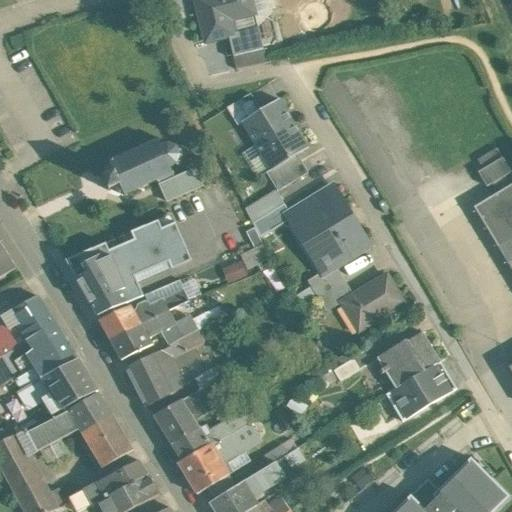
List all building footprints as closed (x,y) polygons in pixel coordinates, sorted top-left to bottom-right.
[(251,0),(196,0),(206,42),(231,36),(227,19),(235,17),(234,15),(254,10),(251,0)] [(264,48),(234,54),(237,69),(267,63),(264,48)] [(251,94),(227,108),(238,126),(242,123),(242,122),(261,111),(251,94)] [(261,111),(242,122),(242,123),(256,145),(293,122),(279,99),(261,111)] [(293,122),(256,145),(271,170),(271,171),(297,155),(309,148),(293,122)] [(163,142),(160,142),(161,140),(158,140),(158,141),(145,147),(144,145),(142,146),(143,148),(129,155),(128,153),(126,154),(127,155),(114,161),(114,160),(113,161),(112,160),(110,161),(112,165),(109,167),(107,171),(108,175),(106,177),(104,176),(104,178),(105,179),(110,188),(108,190),(110,191),(111,189),(114,188),(116,192),(120,194),(125,191),(127,196),(133,193),(132,192),(141,187),(142,189),(144,188),(143,186),(156,180),(157,182),(158,182),(159,181),(158,179),(171,173),(174,175),(175,172),(173,171),(171,166),(176,164),(178,165),(179,164),(177,162),(180,157),(182,157),(182,155),(181,155),(178,149),(179,147),(177,146),(176,147),(170,145),(170,143),(168,143),(167,143),(167,145),(163,142)] [(497,149),(478,160),(484,169),(502,158),(497,149)] [(297,155),(271,171),(271,170),(267,173),(278,191),(308,173),(297,155)] [(484,169),(479,172),(487,186),(492,183),(511,172),(502,158),(484,169)] [(511,173),(511,172),(492,183),(498,193),(511,184),(511,173)] [(174,175),(171,173),(158,179),(159,181),(158,182),(167,203),(183,196),(174,175)] [(511,184),(498,193),(474,207),(511,269),(511,184)] [(368,246),(334,189),(291,214),(305,237),(310,234),(324,258),(329,255),(336,266),(368,246)] [(93,235),(60,250),(77,281),(78,281),(111,263),(112,263),(105,252),(128,239),(121,223),(93,235)] [(183,239),(152,252),(153,255),(140,261),(145,274),(154,291),(200,272),(183,239)] [(0,278),(16,269),(0,244),(0,278)] [(262,245),(241,255),(248,269),(258,265),(262,272),(273,267),(262,245)] [(140,261),(133,249),(117,258),(131,282),(145,274),(140,261)] [(111,263),(78,281),(98,316),(133,301),(111,263)] [(338,270),(312,285),(319,296),(323,293),(344,281),(338,270)] [(145,274),(131,282),(139,298),(154,291),(145,274)] [(387,275),(342,302),(351,318),(355,315),(364,329),(383,317),(383,316),(403,303),(404,305),(405,304),(387,275)] [(344,281),(323,293),(330,305),(351,292),(344,281)] [(174,294),(164,299),(170,310),(179,306),(174,294)] [(56,326),(38,297),(13,311),(20,322),(7,330),(17,348),(18,348),(28,341),(56,326)] [(130,306),(100,320),(111,340),(170,310),(164,299),(151,305),(151,306),(150,303),(146,302),(140,305),(138,309),(135,312),(132,307),(130,306)] [(170,310),(111,340),(122,360),(153,345),(149,338),(163,331),(170,345),(182,339),(184,338),(170,310)] [(78,360),(56,326),(28,341),(35,351),(29,356),(43,378),(78,360)] [(184,338),(182,339),(189,351),(191,356),(216,343),(208,326),(184,338)] [(6,329),(0,332),(0,357),(17,348),(7,330),(6,329)] [(411,338),(378,358),(397,389),(441,362),(423,332),(412,339),(411,338)] [(182,339),(170,345),(171,346),(168,347),(174,359),(189,351),(182,339)] [(168,347),(127,368),(146,407),(187,385),(174,359),(168,347)] [(17,348),(0,357),(0,370),(24,358),(18,348),(17,348)] [(354,358),(333,370),(341,382),(362,370),(354,358)] [(78,360),(43,378),(53,395),(43,401),(52,416),(56,413),(66,409),(72,405),(79,401),(97,392),(78,360)] [(458,389),(441,362),(397,389),(386,396),(403,423),(458,389)] [(219,366),(195,380),(201,390),(206,387),(218,380),(225,376),(219,366)] [(218,380),(206,387),(213,399),(214,399),(225,393),(218,380)] [(201,390),(183,401),(195,421),(219,408),(214,399),(213,399),(206,387),(201,390)] [(58,417),(29,433),(27,429),(18,434),(29,455),(80,429),(82,432),(111,415),(99,394),(81,405),(79,401),(72,405),(74,409),(68,412),(66,409),(56,413),(58,417)] [(183,401),(155,417),(172,445),(200,429),(195,421),(183,401)] [(111,415),(82,432),(88,442),(82,445),(94,466),(100,463),(104,468),(133,451),(111,415)] [(12,425),(0,431),(0,443),(17,435),(12,425)] [(200,429),(172,445),(183,461),(179,463),(179,464),(228,436),(222,425),(204,435),(200,429)] [(29,455),(18,434),(17,435),(0,443),(0,465),(4,472),(25,511),(53,511),(67,505),(59,489),(49,494),(29,455)] [(228,436),(179,464),(197,494),(229,474),(222,460),(244,447),(242,443),(238,445),(231,434),(228,436)] [(269,466),(277,462),(289,454),(283,445),(263,457),(269,466)] [(301,447),(289,454),(277,462),(285,476),(287,480),(311,464),(301,447)] [(140,461),(96,484),(105,499),(149,476),(140,461)] [(411,497),(396,511),(499,511),(511,499),(472,461),(426,510),(411,497)] [(269,466),(254,476),(263,489),(263,490),(285,476),(277,462),(269,466)] [(105,499),(100,502),(105,511),(127,511),(159,495),(149,476),(105,499)] [(254,476),(243,483),(252,497),(263,489),(254,476)] [(243,483),(210,503),(216,511),(246,511),(257,505),(252,497),(243,483)] [(96,484),(87,489),(95,504),(100,502),(105,499),(96,484)] [(287,511),(290,510),(281,496),(268,505),(273,511),(287,511)]
